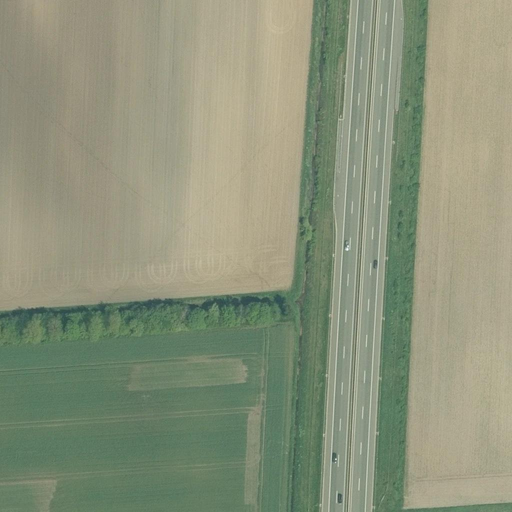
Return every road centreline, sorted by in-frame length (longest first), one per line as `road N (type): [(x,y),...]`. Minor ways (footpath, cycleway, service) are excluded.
road 1 (motorway): [(367,0),(336,511)]
road 2 (motorway): [(360,511),(388,0)]
